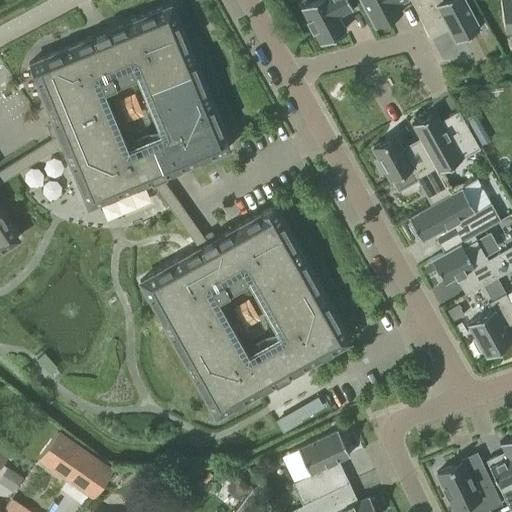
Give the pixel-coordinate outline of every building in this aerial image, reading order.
[(311,0),(301,6),(308,19),(307,20),(312,30),(313,29),(320,42),(345,29),(338,15),(352,7),(348,0),(311,0)] [(361,0),(375,26),(401,13),(396,3),(402,0),(361,0)] [(410,0),(430,36),(448,26),(455,41),(480,28),(465,0),(410,0)] [(511,0),(501,0),(505,30),(511,29),(511,0)] [(0,180),(56,146),(57,149),(63,147),(88,205),(152,179),(199,246),(140,280),(215,415),(348,340),(273,205),(207,243),(159,176),(229,147),(170,4),(29,62),(53,121),(47,123),(53,138),(0,170),(0,248),(18,237),(0,209),(0,180)] [(480,148),(458,110),(441,119),(436,110),(411,124),(419,138),(438,171),(458,160),(460,145),(473,138),(478,148),(480,148)] [(430,201),(431,203),(449,193),(438,171),(419,138),(402,148),(394,134),(371,146),(377,157),(373,159),(380,172),(384,169),(390,179),(392,178),(398,189),(417,178),(423,189),(424,188),(424,187),(432,183),(439,196),(431,201),(431,200),(430,201)] [(436,239),(443,251),(474,234),(500,219),(490,202),(474,211),(461,186),(449,193),(431,203),(408,216),(410,220),(407,222),(416,237),(419,236),(421,240),(436,232),(439,237),(436,239)] [(511,244),(487,258),(474,234),(443,251),(431,258),(445,282),(455,276),(465,294),(511,267),(511,244)] [(504,327),(511,322),(511,303),(510,301),(505,292),(488,302),(492,309),(467,322),(475,336),(472,337),(480,352),(483,350),(486,356),(511,341),(504,327)] [(302,504),(349,482),(341,465),(336,467),(333,462),(349,454),(337,429),(298,448),(310,473),(292,482),(302,504)] [(511,487),(511,435),(499,442),(506,456),(501,459),(498,453),(486,459),(501,493),(511,487)] [(53,464),(83,487),(103,461),(72,438),(53,464)] [(0,466),(12,449),(0,440),(0,466)] [(469,474),(462,459),(436,471),(443,485),(442,485),(447,496),(448,496),(454,509),(469,502),(474,511),(481,511),(501,502),(484,466),(469,474)] [(8,466),(1,481),(18,489),(25,473),(8,466)] [(248,487),(236,476),(228,485),(240,496),(248,487)] [(355,494),(349,482),(302,504),(284,511),(378,511),(380,511),(373,497),(370,498),(368,495),(353,502),(351,498),(355,494)] [(252,493),(245,502),(254,509),(261,500),(252,493)]
